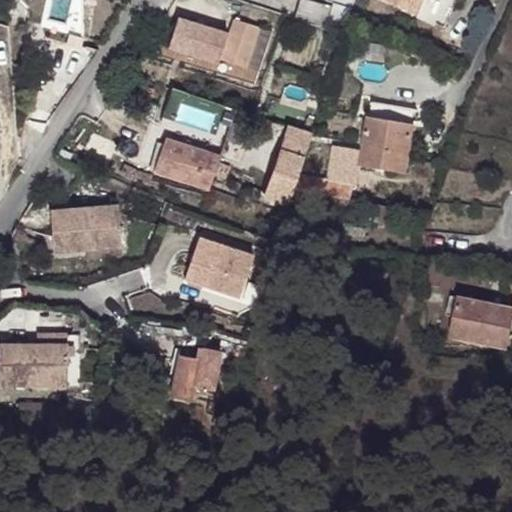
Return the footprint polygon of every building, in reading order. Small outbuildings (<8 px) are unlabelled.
[(34,5),(29,0),(21,0),(21,3),(29,11),(34,5)] [(330,7),(304,0),(299,0),(295,19),(324,28),(330,7)] [(383,0),(421,14),(426,0),(383,0)] [(351,8),(335,3),(330,20),(345,26),(351,8)] [(247,69),(260,28),(234,20),(222,61),(247,69)] [(272,32),(260,28),(247,69),(260,73),(272,32)] [(154,94),(135,88),(132,98),(151,103),(154,94)] [(370,104),(367,118),(414,126),(416,111),(370,104)] [(255,116),(253,116),(236,110),(231,127),(250,133),(255,116)] [(414,126),(367,118),(360,164),(405,172),(414,126)] [(311,135),(315,121),(308,119),(304,133),(311,135)] [(304,157),(311,135),(304,133),(289,128),(267,197),(288,204),(293,189),(298,175),(301,165),(302,162),(304,157)] [(210,191),(221,157),(166,140),(155,174),(210,191)] [(352,145),(331,140),(329,154),(349,158),(352,145)] [(304,157),(302,162),(325,165),(326,160),(304,157)] [(298,175),(293,189),(350,199),(352,185),(298,175)] [(119,202),(49,206),(52,252),(122,247),(119,202)] [(394,209),(378,206),(376,222),(391,224),(394,209)] [(189,236),(181,285),(241,295),(249,246),(189,236)] [(388,275),(379,274),(378,283),(388,283),(388,275)] [(511,319),(511,306),(461,297),(454,338),(506,348),(511,319)] [(170,331),(159,332),(160,349),(171,348),(170,331)] [(160,349),(159,332),(134,332),(135,349),(160,349)] [(0,391),(65,388),(63,337),(0,339),(0,391)] [(200,360),(180,356),(172,396),(192,399),(200,360)]
